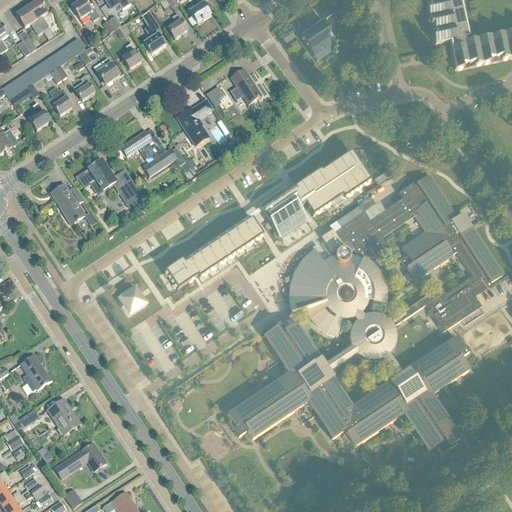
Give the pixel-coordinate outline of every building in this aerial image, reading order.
[(101,0),(108,10),(117,4),(119,7),(122,12),(130,7),(125,0),(101,0)] [(171,11),(177,7),(171,0),(165,0),(164,1),(171,11)] [(424,0),(428,18),(429,19),(428,19),(434,45),(435,46),(450,42),(451,50),(450,50),(455,71),(456,71),(508,60),(508,59),(509,59),(511,58),(511,33),(465,43),(464,39),(468,38),(465,25),(465,24),(459,0),(424,0)] [(40,2),(39,3),(38,2),(27,10),(43,34),(46,38),(48,42),(53,39),(48,31),(49,30),(41,19),(47,16),(42,8),(44,7),(40,2)] [(92,24),(98,20),(93,13),(91,14),(83,2),(71,10),(79,22),(88,17),(92,24)] [(197,27),(210,18),(202,6),(194,12),(192,8),(187,12),(197,27)] [(147,14),(147,13),(144,9),(139,12),(149,27),(154,23),(150,17),(153,15),(151,11),(147,14)] [(43,34),(27,10),(15,18),(24,31),(30,27),(37,38),(39,37),(41,41),(46,38),(43,34)] [(331,10),(321,17),(325,22),(334,15),(331,10)] [(174,43),(187,34),(180,23),(176,17),(172,20),(175,26),(167,32),(174,43)] [(115,33),(121,29),(114,19),(108,23),(115,33)] [(323,23),(314,28),(313,30),(313,29),(300,38),(317,63),(329,54),(328,30),(323,23)] [(109,37),(114,34),(107,24),(102,27),(109,37)] [(0,27),(0,49),(4,54),(6,59),(10,56),(7,52),(3,46),(2,47),(0,44),(8,38),(0,27)] [(124,39),(129,36),(124,28),(119,31),(124,39)] [(151,58),(165,49),(157,37),(152,31),(148,34),(152,40),(143,46),(151,58)] [(36,52),(30,42),(24,34),(18,38),(22,44),(30,56),(36,52)] [(82,41),(87,48),(92,44),(87,37),(82,41)] [(78,42),(73,45),(80,56),(85,53),(78,42)] [(30,56),(22,44),(17,47),(25,60),(30,56)] [(73,45),(68,48),(75,59),(80,56),(73,45)] [(129,73),(141,65),(133,54),(135,53),(131,46),(125,50),(129,56),(121,62),(129,73)] [(68,48),(63,52),(70,63),(75,59),(68,48)] [(86,58),(92,54),(90,50),(78,58),(85,68),(91,65),(86,58)] [(63,52),(58,55),(65,66),(70,63),(63,52)] [(58,55),(52,58),(60,69),(65,66),(58,55)] [(52,58),(47,62),(55,72),(60,69),(52,58)] [(105,89),(119,79),(111,67),(110,67),(107,61),(102,64),(106,70),(97,76),(105,89)] [(47,62),(42,65),(50,76),(55,72),(47,62)] [(73,68),(77,74),(84,69),(80,64),(73,68)] [(42,65),(37,68),(45,79),(50,76),(42,65)] [(37,68),(32,71),(40,82),(45,79),(37,68)] [(62,83),(67,80),(60,70),(55,73),(62,83)] [(32,71),(27,75),(35,86),(40,82),(32,71)] [(55,73),(50,77),(45,80),(47,83),(52,80),(56,86),(61,83),(55,73)] [(236,91),(230,95),(235,103),(242,99),(247,107),(261,99),(244,73),(230,82),(236,91)] [(27,75),(22,78),(29,89),(35,86),(27,75)] [(22,78),(17,81),(24,92),(29,89),(22,78)] [(80,82),(82,85),(73,91),(81,104),(94,96),(88,87),(90,86),(86,79),(80,82)] [(17,81),(12,85),(19,95),(24,92),(17,81)] [(12,85),(7,88),(14,99),(16,98),(19,95),(12,85)] [(7,88),(2,91),(9,102),(14,99),(7,88)] [(34,101),(39,98),(32,88),(27,91),(34,101)] [(65,101),(67,100),(62,92),(58,95),(55,91),(49,95),(52,101),(47,105),(51,111),(52,109),(59,119),(71,111),(65,101)] [(14,99),(9,102),(14,109),(20,105),(16,98),(14,99)] [(198,122),(212,112),(206,103),(191,112),(176,121),(195,149),(208,140),(200,128),(201,128),(198,122)] [(36,135),(50,125),(42,114),(37,107),(32,110),(37,117),(28,123),(36,135)] [(21,130),(25,127),(19,119),(8,126),(12,131),(18,127),(21,130)] [(9,132),(2,137),(0,138),(0,157),(18,146),(9,132)] [(149,179),(174,163),(178,170),(185,165),(175,151),(171,154),(170,152),(166,155),(153,136),(149,140),(145,134),(120,151),(126,160),(143,148),(153,163),(143,170),(149,179)] [(285,189),(258,207),(259,209),(262,213),(278,237),(305,219),(298,210),(304,205),(312,217),(331,205),(342,198),(343,200),(344,200),(361,188),(370,182),(365,175),(359,166),(350,153),(321,173),(320,171),(293,189),(294,189),(295,192),(290,196),(288,193),(285,189)] [(101,163),(76,180),(77,181),(78,181),(84,191),(86,190),(90,188),(97,183),(99,187),(98,187),(103,194),(115,186),(120,194),(127,190),(119,178),(113,182),(112,179),(111,180),(108,176),(109,176),(101,163)] [(192,163),(187,167),(191,173),(196,169),(192,163)] [(281,380),(281,381),(228,416),(227,416),(240,437),(238,438),(238,439),(247,433),(252,441),(252,440),(299,408),(300,409),(304,406),(305,399),(310,400),(309,407),(311,411),(312,411),(332,440),(331,440),(332,441),(343,434),(353,449),(354,449),(354,448),(395,420),(396,421),(399,418),(401,411),(406,412),(405,419),(407,423),(408,423),(428,452),(427,452),(428,453),(435,448),(441,456),(442,456),(440,454),(460,440),(460,439),(459,440),(435,404),(436,404),(433,400),(426,399),(427,393),(434,395),(438,392),(467,372),(467,373),(468,372),(460,360),(468,354),(466,355),(455,339),(454,340),(455,341),(408,372),(407,372),(400,376),(387,357),(389,355),(389,354),(390,352),(391,350),(393,346),(394,340),(394,336),(394,332),(392,329),(426,306),(429,311),(428,312),(443,334),(462,321),(460,319),(479,307),(480,309),(481,309),(471,294),(476,291),(477,293),(503,276),(502,276),(470,229),(471,228),(462,215),(456,219),(428,178),(429,178),(429,177),(413,187),(412,185),(411,186),(411,187),(399,195),(399,194),(398,194),(403,201),(370,223),(365,216),(365,215),(335,236),(332,231),(321,238),(332,254),(336,251),(337,252),(336,254),(335,255),(334,257),(334,259),(331,260),(328,261),(325,262),(322,264),(315,254),(315,255),(315,256),(310,260),(306,264),(302,270),(298,276),(294,288),(293,302),(294,305),(292,305),(293,306),(302,305),(303,311),(289,316),(289,317),(306,312),(307,315),(308,317),(310,321),(313,324),(317,328),(320,331),(323,333),(327,335),(331,336),(336,338),(337,338),(340,320),(342,320),(343,320),(346,320),(348,320),(350,320),(351,319),(352,320),(355,318),(357,323),(355,324),(355,325),(354,327),(353,328),(351,333),(350,336),(350,343),(351,347),(352,350),(324,368),(320,361),(319,361),(295,326),(296,326),(296,325),(283,333),(278,325),(277,325),(279,328),(263,338),(263,339),(264,338),(284,368),(283,368),(285,372),(293,373),(292,379),(284,378),(281,380)] [(74,190),(68,194),(64,188),(50,197),(70,228),(84,219),(77,207),(83,203),(74,190)] [(367,190),(362,195),(366,200),(372,195),(367,190)] [(181,261),(164,272),(177,291),(197,278),(198,280),(230,258),(262,237),(251,220),(184,265),(182,262),(181,261)] [(136,311),(145,305),(134,289),(126,295),(136,311)] [(33,358),(20,367),(26,378),(22,381),(26,386),(21,390),(27,398),(32,395),(36,392),(37,393),(50,384),(33,358)] [(63,438),(79,427),(63,402),(46,413),(63,438)] [(33,413),(19,422),(17,424),(22,431),(38,420),(33,413)] [(19,422),(17,419),(14,421),(12,417),(9,419),(14,426),(17,424),(19,422)] [(5,445),(10,453),(23,445),(17,437),(5,445)] [(60,482),(87,465),(93,474),(105,466),(92,447),(80,455),(54,472),(60,482)] [(13,456),(17,463),(28,457),(23,450),(13,456)] [(436,452),(431,455),(435,461),(440,457),(436,452)] [(29,468),(19,475),(24,481),(34,475),(29,468)] [(10,483),(7,478),(0,482),(0,497),(6,493),(1,486),(3,484),(5,486),(10,483)] [(28,492),(37,487),(34,482),(25,488),(28,492)] [(33,499),(43,493),(40,488),(30,494),(33,499)] [(6,493),(0,497),(0,508),(2,511),(20,499),(17,494),(12,497),(13,499),(11,501),(6,493)] [(72,511),(81,506),(73,493),(64,499),(72,511)] [(135,511),(125,496),(103,511),(113,511),(115,511),(116,511),(135,511)] [(41,509),(43,511),(53,505),(48,497),(35,505),(38,511),(41,509)] [(23,503),(20,499),(2,511),(18,511),(15,506),(17,505),(18,506),(23,503)]
